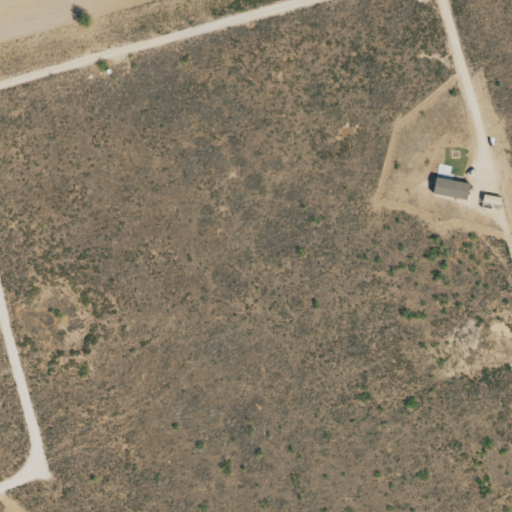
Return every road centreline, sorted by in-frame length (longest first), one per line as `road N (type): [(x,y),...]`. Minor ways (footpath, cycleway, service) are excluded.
road 1 (track): [(0,79),(287,0)]
road 2 (track): [(444,0),(511,246)]
